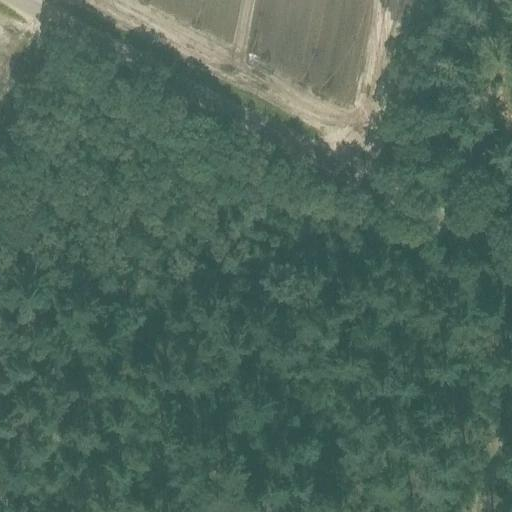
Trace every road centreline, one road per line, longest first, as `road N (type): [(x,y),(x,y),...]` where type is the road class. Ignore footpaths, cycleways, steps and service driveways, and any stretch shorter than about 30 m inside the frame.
road 1 (unclassified): [(511,258),(16,0)]
road 2 (track): [(75,31),(0,208)]
